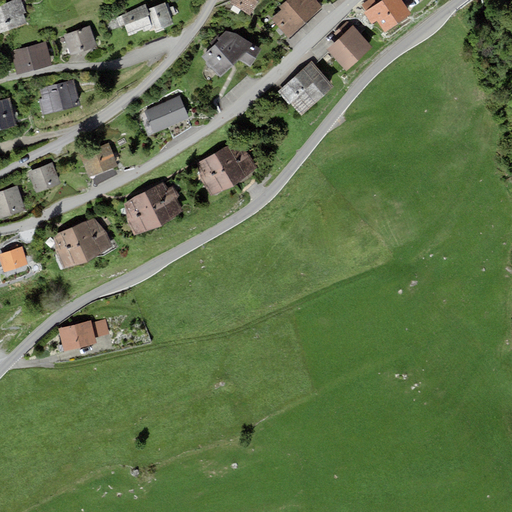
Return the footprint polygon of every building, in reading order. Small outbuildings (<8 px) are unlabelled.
[(20,0),(13,0),(0,5),(0,34),(27,24),(23,13),(25,12),(20,0)] [(257,0),(231,0),(230,3),(250,14),(257,0)] [(322,7),(316,0),(286,0),(279,7),(281,10),(272,18),(288,37),(322,7)] [(368,0),(362,5),(366,11),(378,3),(376,0),(368,0)] [(366,11),(364,12),(372,25),(377,21),(385,32),(412,14),(402,0),(381,0),(378,3),(366,11)] [(146,4),(119,14),(128,37),(155,27),(156,31),(174,24),(166,2),(148,9),(146,4)] [(373,47),(353,25),(352,26),(347,21),(335,33),(339,37),(326,49),(346,71),(373,47)] [(90,26),(64,35),(71,56),(97,48),(90,26)] [(234,32),(226,31),(217,39),(218,41),(201,57),(220,77),(239,60),(250,67),(262,49),(234,32)] [(47,42),(11,51),(17,75),(53,65),(47,42)] [(334,87),(312,62),(278,92),(289,105),(291,104),(301,116),(334,87)] [(43,98),(40,99),(43,114),(81,106),(75,80),(41,88),(43,98)] [(180,95),(144,111),(154,134),(190,118),(180,95)] [(10,98),(0,100),(0,130),(17,126),(10,98)] [(237,141),(194,165),(212,195),(235,185),(256,167),(244,150),(237,141)] [(108,143),(79,155),(88,178),(118,166),(108,143)] [(52,162),(28,172),(36,194),(60,184),(52,162)] [(135,197),(124,204),(128,222),(135,235),(162,227),(183,211),(177,198),(179,195),(173,186),(169,187),(164,181),(135,197)] [(17,185),(0,191),(0,217),(25,210),(17,185)] [(97,216),(51,237),(64,268),(87,262),(115,245),(97,216)] [(22,247),(0,253),(0,260),(4,273),(28,265),(22,247)] [(109,334),(105,320),(91,323),(90,321),(58,329),(64,351),(96,343),(95,337),(109,334)]
